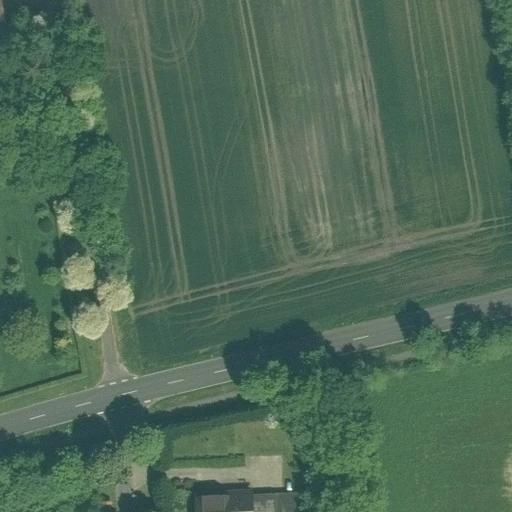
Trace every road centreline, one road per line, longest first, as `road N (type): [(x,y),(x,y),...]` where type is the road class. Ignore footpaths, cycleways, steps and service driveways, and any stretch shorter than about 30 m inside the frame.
road 1 (tertiary): [(511,303),(117,397)]
road 2 (unclassified): [(46,0),(117,397)]
road 3 (tertiary): [(117,397),(0,430)]
